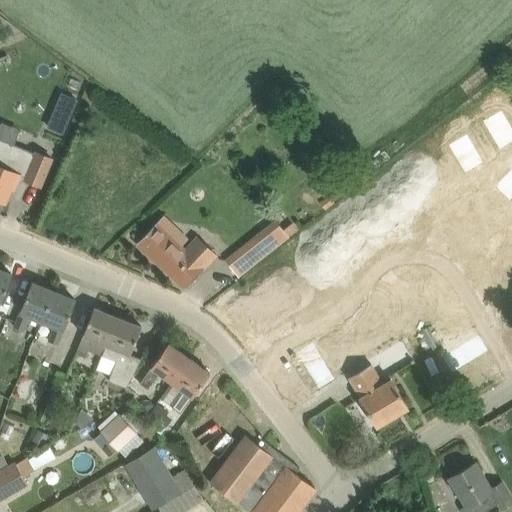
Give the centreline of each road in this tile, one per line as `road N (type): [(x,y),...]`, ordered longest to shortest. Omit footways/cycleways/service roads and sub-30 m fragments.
road 1 (residential): [(0,235),(181,307),(216,336),(346,492)]
road 2 (track): [(511,53),(358,171),(280,89)]
road 3 (unclassified): [(346,492),(511,390)]
